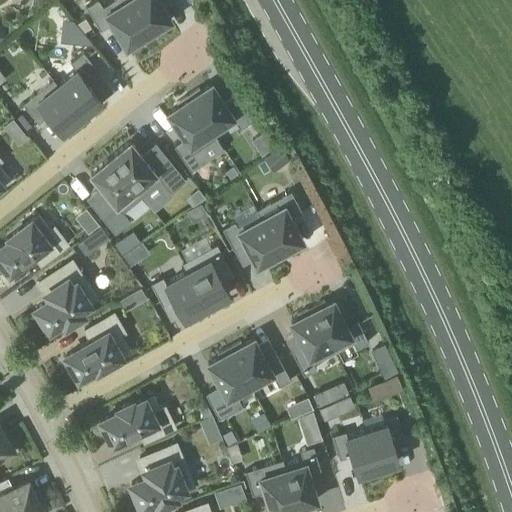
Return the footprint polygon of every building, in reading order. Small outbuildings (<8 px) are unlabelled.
[(97,0),(95,0),(85,7),(100,31),(111,24),(125,47),(136,40),(138,43),(149,36),(127,0),(112,0),(102,7),(97,0)] [(127,0),(149,36),(161,29),(159,26),(170,19),(157,0),(127,0)] [(52,79),(81,116),(102,100),(88,82),(100,73),(83,52),(70,63),(75,69),(57,84),(52,79)] [(52,79),(22,104),(38,123),(47,115),(61,132),(81,116),(52,79)] [(198,88),(187,95),(216,139),(217,139),(212,131),(231,117),(239,129),(251,121),(233,94),(223,101),(211,84),(200,91),(198,88)] [(178,105),(167,112),(185,139),(174,146),(190,171),(202,163),(196,153),(216,139),(187,95),(176,102),(178,105)] [(12,118),(3,125),(10,134),(19,127),(12,118)] [(267,130),(265,132),(251,140),(261,156),(273,147),(277,146),(267,130)] [(130,142),(110,158),(141,196),(142,195),(161,180),(170,191),(184,180),(167,159),(153,171),(139,154),(130,142)] [(275,151),(264,159),(272,171),(283,164),(288,161),(279,148),(275,151)] [(110,158),(90,174),(100,186),(115,205),(101,216),(114,232),(129,220),(122,211),(141,196),(110,158)] [(199,190),(187,199),(193,206),(205,198),(199,190)] [(290,191),(256,210),(281,256),(292,250),(291,247),(302,240),(291,219),(302,213),(290,191)] [(234,221),(221,228),(233,250),(245,244),(253,259),(256,265),(268,259),(269,262),(281,256),(256,210),(255,210),(258,215),(237,226),(234,221)] [(51,229),(47,233),(39,222),(32,228),(30,225),(20,232),(18,230),(6,239),(7,242),(0,246),(0,272),(0,273),(4,271),(6,274),(29,257),(37,268),(65,248),(51,229)] [(99,227),(88,235),(95,245),(107,237),(99,227)] [(216,244),(181,263),(186,271),(187,271),(206,306),(229,294),(222,280),(232,274),(216,244)] [(131,248),(121,255),(128,265),(138,259),(131,248)] [(87,301),(95,295),(72,261),(39,283),(51,301),(36,311),(52,334),(68,323),(70,325),(83,316),(82,314),(92,307),(87,301)] [(162,277),(150,283),(161,305),(173,299),(181,314),(183,318),(206,306),(187,271),(186,271),(165,283),(162,277)] [(141,288),(131,294),(136,304),(147,298),(141,288)] [(323,300),(310,307),(333,353),(353,343),(356,349),(368,342),(357,320),(346,326),(332,300),(325,303),(323,300)] [(298,317),(290,321),(296,332),(303,347),(292,353),(303,375),(316,369),(313,363),(333,353),(310,307),(296,314),(298,317)] [(118,333),(123,330),(111,311),(82,329),(89,340),(65,355),(67,359),(63,361),(73,376),(76,374),(78,377),(95,366),(97,368),(110,360),(108,358),(118,351),(117,349),(125,344),(118,333)] [(240,341),(228,347),(251,388),(273,377),(278,387),(290,380),(274,351),(263,357),(256,343),(253,338),(241,344),(240,341)] [(384,343),(376,347),(371,349),(376,359),(388,353),(384,343)] [(219,385),(205,393),(218,419),(242,406),(236,396),(251,388),(228,347),(217,353),(219,356),(207,362),(219,385)] [(389,377),(381,380),(387,396),(395,393),(402,390),(395,374),(389,377)] [(325,389),(313,394),(318,405),(330,400),(325,389)] [(138,428),(144,440),(174,424),(164,404),(158,406),(152,395),(144,400),(143,397),(132,403),(131,400),(117,408),(118,410),(101,420),(102,423),(99,425),(107,440),(111,439),(112,442),(138,428)] [(205,402),(198,406),(203,418),(211,414),(205,402)] [(329,404),(319,408),(323,419),(334,415),(329,404)] [(203,418),(199,420),(203,431),(216,426),(211,414),(203,418)] [(384,424),(365,430),(377,468),(398,461),(392,442),(403,438),(396,415),(383,419),(384,424)] [(316,425),(301,429),(306,444),(321,439),(316,425)] [(0,459),(14,452),(0,427),(0,459)] [(234,440),(229,430),(220,435),(226,445),(234,440)] [(344,431),(331,435),(339,459),(351,455),(357,474),(377,468),(365,430),(346,437),(344,431)] [(182,483),(191,479),(174,441),(138,457),(146,477),(130,484),(141,509),(160,501),(161,504),(175,497),(174,495),(185,490),(182,483)] [(283,463),(282,464),(296,507),(316,500),(308,474),(320,470),(312,446),(299,450),(302,458),(283,463)] [(282,459),(244,471),(252,495),(263,491),(270,511),(278,511),(296,507),(282,464),(283,463),(282,459)] [(13,487),(7,476),(0,479),(0,511),(30,511),(46,505),(38,488),(33,491),(28,480),(13,487)] [(240,483),(227,488),(232,503),(245,498),(240,483)]
